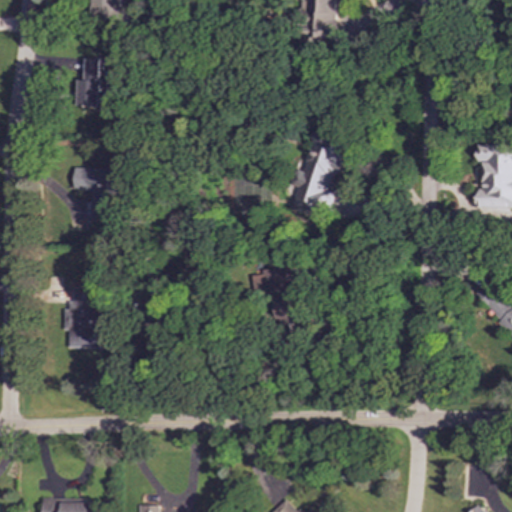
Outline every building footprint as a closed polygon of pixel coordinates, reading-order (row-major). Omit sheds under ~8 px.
[(140,27),(141,8),(119,7),(119,0),(95,0),(95,27),(140,27)] [(316,0),(314,38),(340,40),(342,0),(316,0)] [(103,59),(84,59),(83,106),(100,107),(101,92),(109,92),(109,79),(102,79),(103,59)] [(293,210),(327,220),(335,191),(331,190),(337,171),(342,172),(352,138),(318,128),(305,172),(300,170),(293,195),(297,197),(293,210)] [(511,207),(511,144),(482,144),(482,162),(486,162),(486,189),(481,189),(480,207),(511,207)] [(113,169),(76,168),(75,190),(93,191),(92,218),(112,218),(113,169)] [(292,268),(262,269),(262,274),(253,275),(254,291),(293,290),(292,268)] [(511,335),(511,302),(494,280),(479,293),(511,335)] [(69,347),(103,348),(103,303),(93,303),(93,288),(72,287),(72,309),(65,309),(65,330),(69,330),(69,347)] [(308,297),(277,301),(280,324),(293,322),(295,344),(314,342),(308,297)] [(178,331),(177,309),(149,310),(149,331),(178,331)] [(306,511),(292,505),(287,499),(272,511),(306,511)] [(42,511),(98,511),(98,501),(43,501),(42,511)]
